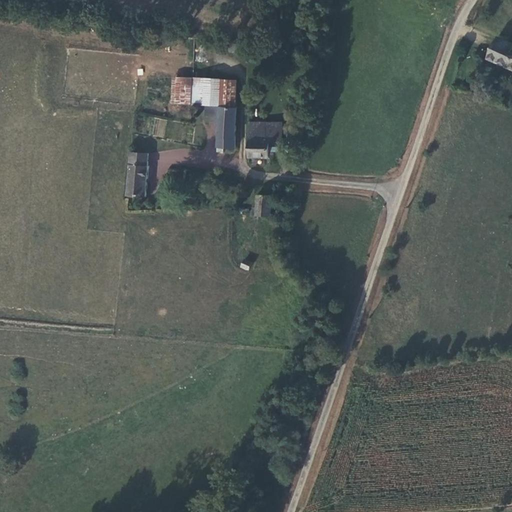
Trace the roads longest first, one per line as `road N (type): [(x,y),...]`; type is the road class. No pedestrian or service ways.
road 1 (unclassified): [(285,511),(472,0)]
road 2 (unknown): [(395,196),(246,178),(239,165),(239,82),(213,65)]
